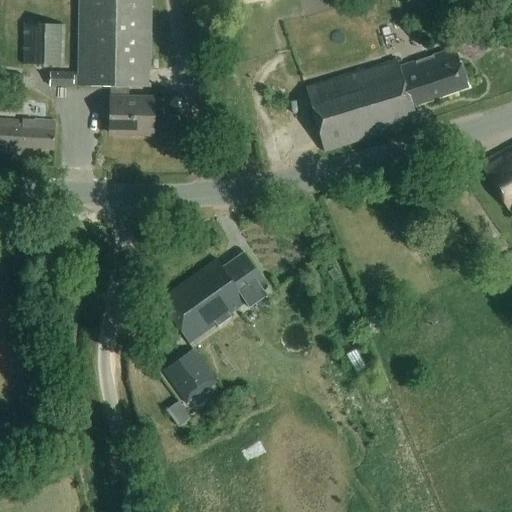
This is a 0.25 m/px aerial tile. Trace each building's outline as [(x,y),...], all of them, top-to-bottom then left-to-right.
[(151,135),(152,99),(126,99),(127,87),(148,87),(149,0),(77,0),(76,86),(109,87),(108,98),(107,133),(132,133),(132,134),(151,135)] [(444,0),(422,0),(424,13),(446,9),(444,0)] [(23,23),(22,51),(22,53),(15,53),(15,63),(63,65),(64,25),(23,23)] [(397,59),(305,87),(326,149),(417,118),(411,102),(468,82),(455,47),(400,67),(397,59)] [(0,87),(21,90),(23,75),(0,72),(0,87)] [(73,86),(73,72),(49,72),(49,86),(73,86)] [(0,155),(18,157),(18,148),(33,148),(43,148),(51,149),(53,124),(39,123),(22,122),(22,123),(0,122),(0,155)] [(511,144),(477,162),(509,212),(511,210),(511,144)] [(215,259),(158,300),(190,345),(217,325),(218,326),(231,317),(229,314),(246,303),(249,308),(267,295),(264,291),(267,289),(265,287),(242,253),(221,268),(215,259)] [(194,348),(162,371),(186,405),(218,383),(194,348)]
